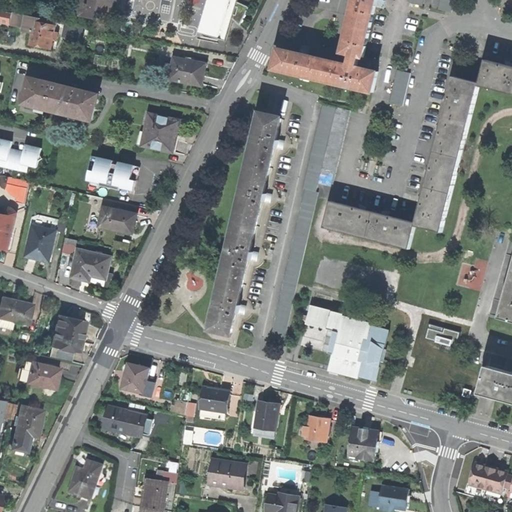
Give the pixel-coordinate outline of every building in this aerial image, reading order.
[(81,0),(78,15),(113,22),(118,0),(116,0),(81,0)] [(208,0),(199,32),(226,41),(233,18),(240,25),(249,7),(238,2),(238,0),(208,0)] [(356,0),(350,25),(370,30),(376,7),(384,9),(386,1),(379,0),(356,0)] [(455,0),(441,0),(439,10),(452,13),(455,0)] [(0,22),(11,25),(13,13),(0,10),(0,22)] [(11,25),(21,27),(23,15),(13,13),(11,25)] [(58,33),(54,33),(55,26),(44,24),(45,19),(27,15),(24,31),(32,32),(30,44),(40,46),(51,48),(52,41),(56,41),(58,33)] [(80,40),(82,27),(66,23),(63,36),(80,40)] [(323,80),(373,93),(378,72),(356,67),(359,57),(363,58),(370,30),(350,25),(343,53),(352,55),(350,60),(349,65),(328,60),(323,80)] [(274,69),(323,80),(328,60),(308,55),(310,49),(306,48),(302,47),(300,54),(280,48),(274,69)] [(170,79),(202,85),(204,76),(206,64),(174,58),(174,62),(167,61),(165,75),(171,76),(170,79)] [(482,86),(511,93),(511,65),(509,64),(488,59),(482,83),(482,86)] [(390,102),(403,106),(411,74),(398,70),(390,102)] [(474,115),(482,86),(482,83),(456,77),(418,222),(418,225),(443,231),(448,212),(456,185),(465,150),(474,115)] [(27,103),(93,119),(96,105),(98,96),(32,80),(27,103)] [(271,337),(285,339),(334,107),(321,104),(271,337)] [(319,184),(332,187),(350,111),(336,108),(319,184)] [(149,114),(143,145),(174,151),(177,137),(180,121),(149,114)] [(258,134),(252,162),(270,166),(275,146),(281,148),(282,140),(276,139),(281,118),(263,114),(258,134)] [(0,159),(1,160),(8,161),(10,154),(11,149),(13,141),(5,140),(0,138),(0,159)] [(23,157),(22,164),(29,166),(37,168),(39,161),(43,159),(40,155),(42,148),(34,147),(26,145),(25,152),(23,157)] [(25,152),(11,149),(10,154),(17,155),(23,157),(25,152)] [(17,155),(10,154),(8,161),(7,168),(14,169),(17,155)] [(22,164),(23,157),(17,155),(14,169),(20,171),(22,164)] [(121,188),(135,191),(140,167),(120,162),(119,165),(114,164),(114,161),(92,156),(89,171),(91,171),(89,181),(101,183),(101,186),(115,189),(115,188),(116,185),(121,186),(121,188)] [(0,164),(0,166),(7,168),(8,161),(1,160),(0,164)] [(246,190),(239,221),(257,225),(263,200),(269,201),(270,194),(264,193),(270,166),(252,162),(246,190)] [(0,183),(7,185),(9,177),(2,176),(0,183)] [(19,188),(28,190),(29,182),(9,177),(7,185),(19,188)] [(13,197),(17,198),(19,188),(7,185),(7,187),(7,189),(7,192),(10,195),(13,197)] [(28,190),(19,188),(17,198),(16,202),(24,204),(28,190)] [(411,249),(418,225),(418,222),(391,215),(348,204),(333,200),(326,227),(411,249)] [(15,234),(12,233),(17,214),(11,208),(1,206),(0,212),(0,252),(7,254),(11,252),(15,234)] [(137,215),(104,207),(99,227),(133,234),(135,225),(137,215)] [(233,248),(226,279),(244,284),(249,258),(255,259),(257,252),(251,251),(257,225),(239,221),(233,248)] [(49,262),(57,231),(33,226),(26,256),(38,259),(49,262)] [(67,238),(65,244),(76,247),(77,240),(67,238)] [(64,251),(75,253),(76,247),(65,244),(64,251)] [(92,281),(107,287),(113,275),(108,272),(112,257),(78,250),(73,278),(83,281),(84,278),(92,281)] [(244,284),(226,279),(220,305),(215,328),(233,332),(238,311),(243,312),(245,305),(239,304),(244,284)] [(0,308),(0,317),(14,321),(28,324),(33,305),(18,301),(3,298),(0,308)] [(502,317),(511,319),(511,300),(506,299),(502,317)] [(327,328),(334,330),(328,352),(333,353),(329,367),(337,369),(340,369),(353,372),(359,374),(361,375),(377,379),(381,367),(381,366),(382,362),(383,362),(387,349),(385,349),(390,331),(342,319),(343,314),(332,311),(332,310),(311,305),(306,324),(327,329),(327,328)] [(74,351),(80,352),(82,345),(80,345),(81,339),(85,321),(59,315),(55,331),(53,339),(52,343),(72,348),(72,350),(74,351)] [(0,326),(12,329),(14,321),(0,317),(0,326)] [(74,354),(74,351),(72,350),(72,348),(52,343),(50,357),(56,358),(58,350),(74,354)] [(56,358),(72,362),(74,354),(58,350),(56,358)] [(21,380),(28,381),(32,363),(25,362),(21,380)] [(32,363),(28,381),(27,382),(51,388),(51,390),(58,391),(59,387),(60,380),(58,380),(59,374),(60,368),(32,362),(32,363)] [(154,385),(146,383),(149,368),(129,364),(127,364),(124,365),(123,367),(123,370),(124,371),(126,373),(125,380),(123,388),(144,392),(143,396),(151,397),(154,385)] [(511,402),(511,371),(489,365),(481,394),(494,397),(511,402)] [(465,387),(463,394),(470,396),(472,389),(465,387)] [(221,421),(223,413),(228,414),(231,393),(215,390),(205,389),(201,418),(221,421)] [(188,405),(188,404),(179,402),(176,414),(187,416),(188,405)] [(254,428),(275,432),(279,405),(269,404),(259,402),(254,428)] [(21,405),(16,431),(34,435),(38,436),(41,421),(43,410),(21,405)] [(196,405),(188,405),(187,416),(187,417),(188,417),(194,418),(196,405)] [(143,414),(109,408),(107,419),(105,430),(138,437),(139,434),(155,437),(158,422),(142,419),(143,414)] [(317,419),(308,417),(306,427),(301,427),(300,437),(305,438),(304,439),(324,442),(328,420),(317,419)] [(348,458),(373,461),(374,452),(376,452),(379,432),(368,431),(367,430),(364,429),(361,429),(361,430),(352,428),(348,458)] [(33,440),(34,435),(16,431),(13,443),(28,447),(30,439),(33,440)] [(69,494),(89,500),(88,502),(92,503),(104,479),(103,477),(99,475),(101,468),(87,464),(87,466),(83,462),(78,472),(77,471),(73,483),(69,494)] [(233,489),(241,490),(245,466),(232,463),(232,465),(214,462),(210,485),(233,489)] [(470,484),(487,489),(493,468),(484,465),(476,463),(470,484)] [(487,489),(503,494),(505,488),(509,474),(509,472),(501,470),(493,468),(487,489)] [(145,489),(142,509),(163,511),(164,511),(168,484),(177,485),(178,474),(165,473),(163,483),(147,481),(145,489)] [(395,508),(406,510),(408,498),(409,490),(384,485),(382,494),(380,506),(381,506),(381,510),(390,511),(391,507),(395,508)] [(296,511),(300,492),(280,488),(279,498),(268,496),(265,511),(296,511)] [(371,504),(380,506),(382,494),(373,492),(371,504)]
